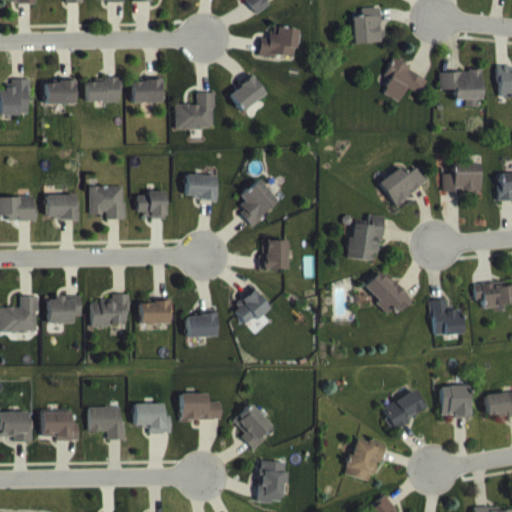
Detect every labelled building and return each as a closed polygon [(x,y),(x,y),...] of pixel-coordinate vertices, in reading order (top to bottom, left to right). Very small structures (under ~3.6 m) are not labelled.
[(35,17),(34,0),(3,0),(4,18),(35,17)] [(48,0),(48,9),(66,9),(67,18),(84,18),(83,0),(48,0)] [(93,0),(94,16),(123,15),(122,0),(93,0)] [(136,0),(136,17),(154,17),(153,6),(175,6),(174,0),(136,0)] [(278,7),(272,0),(242,0),(249,10),(245,13),(257,30),(271,20),(267,15),(278,7)] [(354,58),(384,57),(383,45),(381,46),(380,22),(362,23),(362,31),(353,31),(354,58)] [(262,52),(260,70),(295,73),(298,44),(278,42),(277,49),(270,48),(269,53),(262,52)] [(400,116),(407,102),(421,109),(428,91),(392,75),(385,91),(390,93),(383,109),(400,116)] [(511,79),(498,80),(499,110),(511,109),(511,79)] [(455,104),(455,114),(466,114),(466,122),(482,121),(481,86),(440,87),(440,104),(455,104)] [(242,126),(266,109),(252,91),(229,109),(242,126)] [(121,92),(104,92),(104,97),(86,97),(87,117),(122,116),(121,92)] [(31,94),(12,94),(12,104),(0,104),(0,128),(0,130),(28,129),(28,110),(31,110),(31,94)] [(132,95),(132,118),(164,117),(163,94),(132,95)] [(75,118),(75,96),(46,97),(46,119),(75,118)] [(215,143),(214,107),(197,108),(197,119),(176,120),(176,144),(215,143)] [(480,206),(480,178),(453,178),(453,188),(443,188),(443,207),(480,206)] [(405,190),(400,182),(378,197),(394,220),(427,198),(417,182),(405,190)] [(511,188),(498,188),(499,215),(511,214),(511,188)] [(186,214),(217,214),(218,190),(187,190),(186,214)] [(253,242),(266,232),(263,228),(278,216),(260,195),(241,210),(246,216),(238,223),(253,242)] [(90,229),(107,229),(107,235),(125,234),(125,201),(90,202),(90,229)] [(166,207),(137,208),(138,231),(166,231),(166,207)] [(46,234),(77,234),(77,210),(46,210),(46,234)] [(35,236),(35,211),(0,212),(0,231),(8,231),(9,236),(35,236)] [(381,231),(368,230),(367,239),(351,238),(348,273),(377,276),(381,231)] [(288,255),(268,255),(267,269),(260,269),(260,284),(287,285),(288,255)] [(364,301),(379,316),(376,318),(386,329),(395,320),(401,326),(411,315),(380,284),(364,301)] [(511,319),(511,296),(474,300),(475,314),(482,313),(483,321),(511,319)] [(128,309),(112,309),(112,316),(91,316),(92,340),(129,339),(128,309)] [(0,347),(38,346),(37,311),(20,312),(20,322),(0,322),(0,347)] [(48,313),(48,338),(74,338),(74,331),(82,330),(81,312),(48,313)] [(430,315),(432,350),(461,348),(460,322),(446,323),(446,314),(430,315)] [(140,339),(171,338),(171,316),(140,317),(140,339)] [(200,331),(187,331),(187,352),(217,351),(216,324),(200,325),(200,331)] [(468,401),(440,401),(441,430),(471,430),(471,419),(468,419),(468,401)] [(425,425),(414,405),(383,422),(393,442),(425,425)] [(511,431),(511,406),(484,410),(487,431),(507,428),(508,432),(511,431)] [(221,435),(221,417),(207,417),(207,408),(181,409),(181,435),(221,435)] [(172,431),(164,431),(164,419),(134,419),(135,440),(149,440),(150,449),(172,448),(172,431)] [(241,452),(254,466),(267,454),(262,449),(271,441),(251,419),(234,436),(245,448),(241,452)] [(90,447),(108,446),(108,455),(125,454),(125,436),(121,436),(121,422),(89,423),(90,447)] [(0,427),(0,451),(15,452),(15,457),(33,457),(33,441),(27,441),(27,427),(0,427)] [(42,427),(43,452),(57,451),(57,456),(79,455),(79,439),(71,439),(71,427),(42,427)] [(373,497),(383,458),(356,452),(353,469),(349,469),(344,490),(373,497)] [(286,477),(260,476),(258,511),(281,511),(282,498),(285,498),(286,477)]
